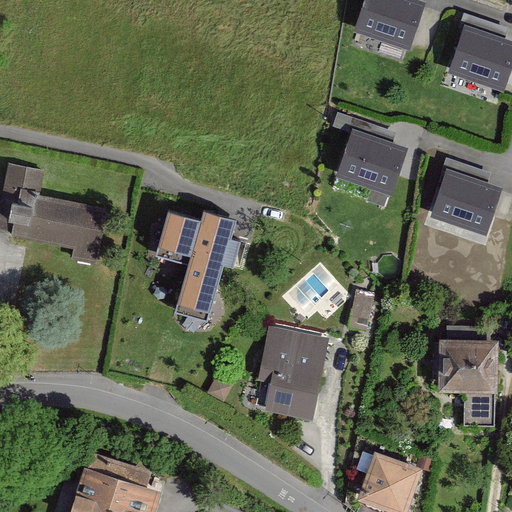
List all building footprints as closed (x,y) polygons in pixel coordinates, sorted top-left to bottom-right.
[(427,8),(398,0),(368,0),(359,32),(415,48),(427,8)] [(511,71),(511,39),(464,26),(453,65),(509,82),(511,71)] [(409,152),(353,135),(341,175),(397,192),(409,152)] [(44,173),(6,165),(0,194),(0,198),(10,200),(5,223),(9,224),(7,238),(72,251),(70,262),(95,267),(106,213),(38,199),(44,173)] [(504,188),(448,171),(436,211),(492,228),(504,188)] [(202,224),(169,216),(160,251),(192,259),(180,307),(211,315),(222,268),(234,271),(241,245),(231,242),(236,223),(204,216),(202,224)] [(378,298),(359,294),(351,331),(370,335),(378,298)] [(469,430),(501,432),(505,346),(494,345),(495,331),(450,329),(450,345),(445,345),(443,398),(471,399),(469,430)] [(315,425),(330,342),(280,333),(265,416),(315,425)] [(153,470),(93,450),(71,511),(147,511),(156,488),(148,485),(153,470)] [(414,511),(427,476),(379,459),(365,498),(403,511),(414,511)]
